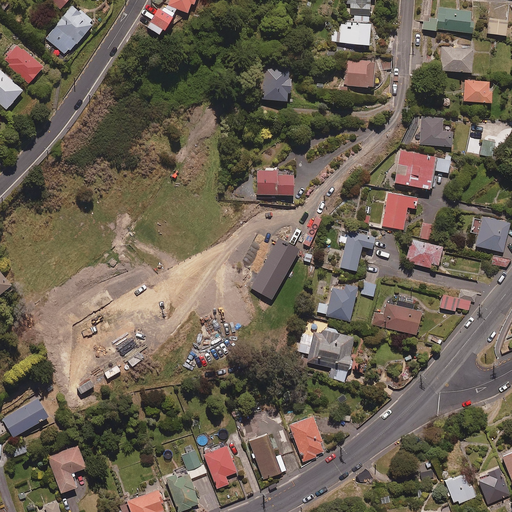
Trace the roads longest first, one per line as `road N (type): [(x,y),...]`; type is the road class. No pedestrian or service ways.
road 1 (residential): [(136,0),(61,119),(0,185)]
road 2 (tertiary): [(256,511),(350,457),(427,389)]
road 3 (tertiary): [(511,286),(427,389)]
